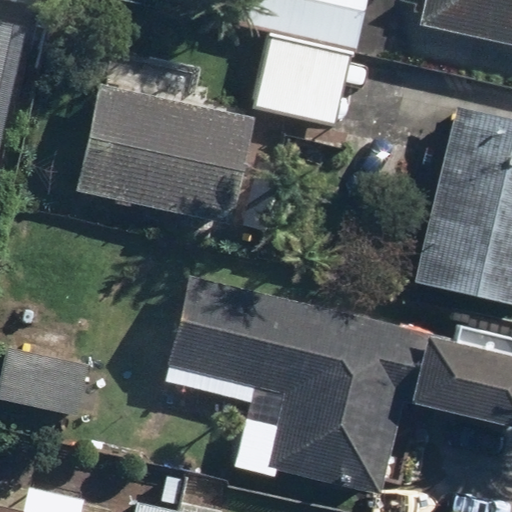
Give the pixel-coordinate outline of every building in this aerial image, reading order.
[(262,30),(355,51),(366,0),(233,0),(228,22),(262,30)] [(511,0),(434,0),(429,22),(511,39),(511,0)] [(355,51),(262,30),(245,106),(338,127),(355,51)] [(254,119),(88,86),(66,196),(231,229),(254,119)] [(511,119),(452,106),(411,282),(511,305),(511,119)] [(159,366),(281,398),(273,431),(242,423),(232,462),(375,499),(398,410),(511,440),(511,343),(457,329),(452,347),(183,277),(159,366)] [(0,349),(0,399),(77,417),(87,369),(0,349)] [(12,511),(0,509),(0,511),(207,511),(134,497),(130,511),(78,511),(81,497),(26,485),(20,511),(12,511)]
